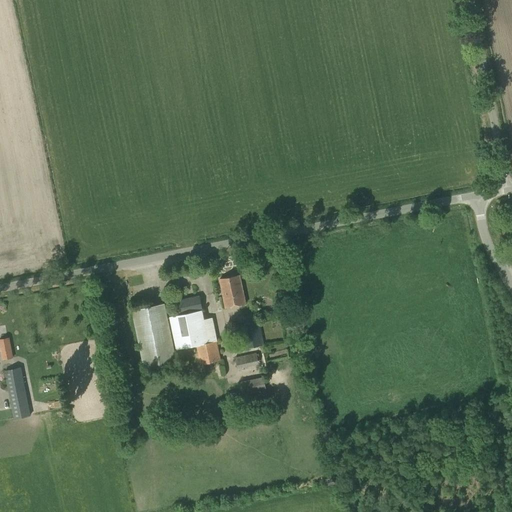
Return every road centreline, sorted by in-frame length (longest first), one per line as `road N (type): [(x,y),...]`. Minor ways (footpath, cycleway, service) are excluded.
road 1 (unclassified): [(0,288),(476,196)]
road 2 (unclassified): [(506,190),(468,0)]
